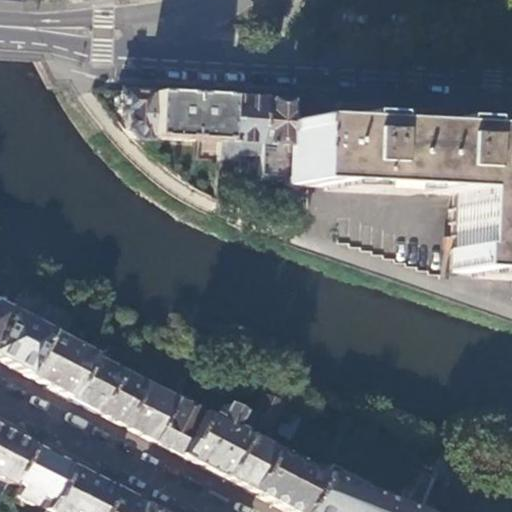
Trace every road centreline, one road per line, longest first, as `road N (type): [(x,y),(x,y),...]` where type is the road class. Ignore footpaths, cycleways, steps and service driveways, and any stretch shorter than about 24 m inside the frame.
road 1 (primary): [(0,27),(102,47),(511,70)]
road 2 (tertiary): [(216,511),(0,398)]
